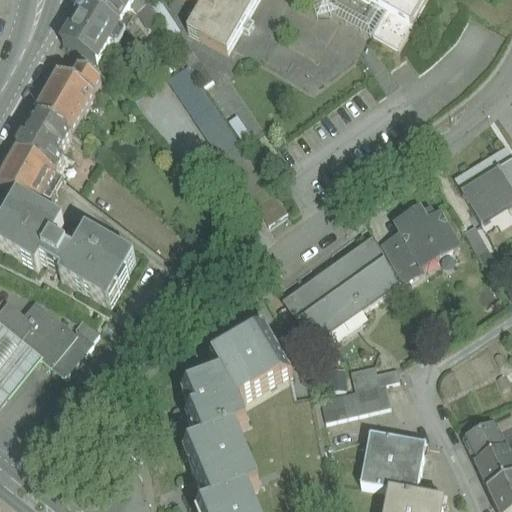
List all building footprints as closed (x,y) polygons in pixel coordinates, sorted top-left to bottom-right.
[(93,0),(87,11),(119,32),(131,12),(138,18),(149,10),(142,0),(93,0)] [(184,0),(202,10),(188,36),(228,59),(261,0),(358,0),(374,9),(387,16),(373,42),(400,57),(415,31),(413,30),(430,0),(184,0)] [(297,0),(315,10),(319,24),(335,21),(373,42),(387,16),(374,9),(368,19),(334,0),(297,0)] [(160,27),(149,10),(138,18),(149,35),(160,27)] [(119,32),(87,11),(64,51),(75,57),(75,56),(96,67),(98,68),(110,47),(117,52),(126,36),(119,32)] [(185,45),(176,50),(185,63),(193,57),(185,45)] [(75,57),(60,83),(74,91),(81,79),(87,82),(96,67),(75,56),(75,57)] [(214,86),(201,67),(191,74),(204,92),(214,86)] [(266,189),(188,72),(168,85),(246,202),(266,189)] [(74,91),(60,83),(38,122),(72,142),(72,143),(84,153),(95,133),(83,126),(102,91),(87,82),(81,79),(74,91)] [(72,142),(38,122),(18,156),(58,179),(65,166),(60,163),(72,143),(72,142)] [(511,161),(507,153),(455,185),(464,199),(463,199),(482,231),(511,212),(511,195),(503,180),(501,176),(511,169),(511,161)] [(58,179),(18,156),(15,161),(10,169),(11,169),(0,187),(0,192),(20,204),(38,214),(44,203),(51,207),(64,185),(58,180),(58,179)] [(254,212),(259,226),(283,217),(278,203),(254,212)] [(136,266),(88,238),(75,261),(54,248),(64,230),(38,214),(20,204),(0,237),(0,254),(38,276),(42,269),(63,281),(61,285),(109,313),(136,266)] [(420,215),(410,220),(411,222),(397,230),(401,238),(418,267),(433,259),(436,264),(458,252),(441,221),(435,225),(428,212),(421,217),(420,215)] [(488,254),(475,232),(465,238),(477,261),(488,254)] [(418,267),(401,238),(382,250),(403,288),(415,281),(410,272),(418,267)] [(375,246),(286,309),(300,329),(298,330),(301,334),(303,333),(315,350),(399,291),(375,246)] [(75,344),(35,312),(25,324),(8,310),(0,319),(0,330),(43,366),(52,373),(75,344)] [(0,419),(43,366),(0,330),(0,419)] [(80,337),(75,344),(52,373),(66,384),(95,349),(80,337)] [(251,340),(226,354),(229,360),(215,368),(223,383),(240,411),(293,381),(268,337),(254,345),(251,340)] [(375,371),(350,377),(355,396),(386,389),(400,386),(397,376),(377,380),(375,371)] [(223,383),(189,397),(196,413),(190,416),(192,421),(188,423),(193,437),(199,435),(205,449),(237,437),(249,432),(240,411),(223,383)] [(355,396),(320,404),(325,426),(391,411),(386,389),(355,396)] [(497,429),(464,444),(476,469),(511,451),(511,433),(501,438),(497,429)] [(205,449),(190,456),(196,471),(191,473),(202,500),(208,498),(213,511),(214,511),(249,498),(260,494),(237,437),(205,449)] [(403,448),(371,443),(362,493),(391,499),(394,499),(403,448)] [(511,451),(476,469),(488,495),(511,484),(511,451)] [(511,511),(511,484),(488,495),(495,511),(511,511)] [(214,511),(255,511),(249,498),(214,511)] [(394,499),(391,499),(388,511),(445,511),(446,508),(394,499)]
